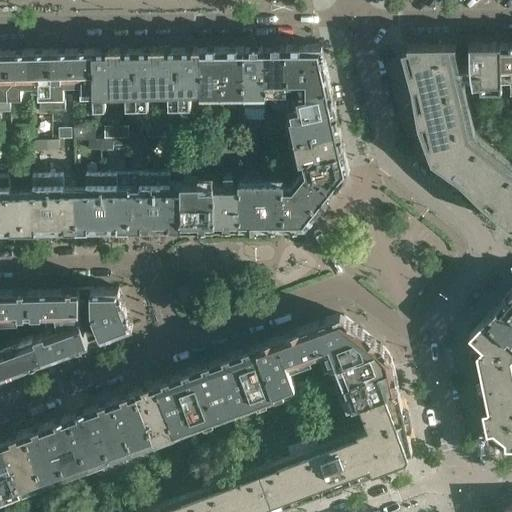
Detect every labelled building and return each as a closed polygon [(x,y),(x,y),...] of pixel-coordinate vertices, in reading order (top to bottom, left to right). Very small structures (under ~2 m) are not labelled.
[(511,168),(469,134),(448,43),(408,44),(408,42),(402,42),(404,49),(402,49),(412,86),(419,123),(425,139),(428,153),(431,155),(432,159),(459,178),(461,179),(483,201),(511,225),(511,224),(511,168)] [(511,87),(511,42),(502,43),(502,71),(511,71),(511,87)] [(502,71),(502,43),(501,43),(469,43),(470,81),(502,81),(502,71)] [(266,91),(266,45),(244,46),(245,92),(266,91)] [(288,84),(287,45),(266,45),(266,91),(275,91),(275,84),(288,84)] [(331,86),(323,48),(322,45),(318,45),(287,45),(288,84),(304,84),(304,92),(331,86)] [(180,105),(179,46),(158,47),(159,88),(169,88),(170,105),(180,105)] [(201,87),(200,46),(179,46),(180,105),(191,105),(191,88),(201,87)] [(223,92),(222,46),(200,46),(201,87),(201,92),(223,92)] [(245,92),(244,46),(222,46),(223,92),(245,92)] [(95,93),(93,47),(73,48),(74,77),(83,77),(83,93),(95,93)] [(116,89),(115,47),(93,47),(95,93),(95,106),(106,106),(106,89),(116,89)] [(138,106),(136,47),(115,47),(116,89),(127,89),(127,106),(138,106)] [(159,88),(158,47),(136,47),(138,106),(149,106),(149,88),(159,88)] [(31,78),(30,48),(9,49),(11,94),(22,94),(21,78),(31,78)] [(53,93),(51,48),(30,48),(31,78),(40,77),(40,94),(53,93)] [(74,77),(73,48),(51,48),(53,93),(66,93),(65,77),(74,77)] [(0,94),(11,94),(9,49),(0,49),(0,94)] [(331,86),(304,92),(293,94),(296,106),(289,108),(291,117),(336,107),(331,86)] [(95,118),(95,106),(87,106),(88,118),(95,118)] [(345,149),(340,128),(336,107),(291,117),(300,159),(345,149)] [(56,138),(55,128),(45,128),(45,123),(33,123),(33,139),(36,139),(48,139),(56,138)] [(95,138),(95,125),(83,125),(83,138),(89,138),(95,138)] [(224,135),(224,126),(202,126),(202,136),(211,136),(218,135),(224,135)] [(239,135),(224,135),(218,135),(218,145),(239,144),(239,135)] [(211,136),(202,136),(192,136),(192,146),(211,145),(211,136)] [(114,147),(113,137),(101,138),(102,147),(114,147)] [(155,146),(155,137),(143,137),(143,147),(155,146)] [(167,146),(167,137),(155,137),(155,146),(167,146)] [(60,138),(56,138),(48,139),(49,148),(61,148),(60,138)] [(101,138),(95,138),(89,138),(90,147),(102,147),(101,138)] [(49,148),(48,139),(36,139),(37,148),(49,148)] [(331,193),(350,170),(345,149),(300,159),(302,170),(331,193)] [(331,193),(302,170),(291,183),(320,206),(331,193)] [(182,226),(182,189),(171,189),(171,171),(140,172),(141,189),(129,190),(130,226),(142,226),(142,227),(170,226),(182,226)] [(130,226),(129,190),(118,190),(118,172),(87,172),(87,191),(76,191),(77,227),(89,227),(118,227),(130,226)] [(77,227),(76,191),(65,191),(64,173),(34,173),(34,191),(23,191),(24,228),(37,228),(65,228),(65,227),(77,227)] [(240,226),(240,185),(234,185),(234,173),(225,173),(225,186),(212,186),(212,226),(240,226)] [(0,228),(24,228),(23,191),(11,192),(10,174),(0,174),(0,228)] [(262,225),(262,179),(240,180),(240,185),(240,226),(262,225)] [(284,225),(283,184),(284,184),(284,179),(262,179),(262,225),(284,225)] [(212,226),(212,186),(201,186),(201,182),(182,182),(182,189),(182,226),(212,226)] [(291,183),(284,184),(283,184),(284,225),(306,225),(320,206),(291,183)] [(204,298),(198,281),(179,288),(186,305),(204,298)] [(89,341),(79,315),(80,287),(31,288),(32,314),(32,329),(34,334),(43,358),(89,341)] [(133,324),(127,308),(126,309),(124,303),(125,303),(119,287),(97,287),(97,288),(94,288),(94,287),(80,287),(79,315),(89,341),(133,324)] [(0,315),(32,314),(31,288),(0,289),(0,315)] [(511,288),(501,300),(511,310),(511,288)] [(511,310),(501,300),(485,317),(511,343),(511,310)] [(382,344),(344,314),(341,312),(315,321),(326,348),(331,364),(332,363),(382,344)] [(511,343),(485,317),(470,333),(473,336),(469,340),(471,346),(470,347),(477,381),(511,373),(511,343)] [(326,348),(315,321),(278,335),(288,363),(326,348)] [(0,373),(43,358),(34,334),(0,346),(0,373)] [(295,383),(288,363),(278,335),(256,343),(274,393),(276,396),(284,393),(282,387),(295,383)] [(274,393),(256,343),(236,351),(255,400),(274,393)] [(339,384),(393,364),(391,356),(382,344),(332,363),(336,375),(335,375),(339,384)] [(255,400),(236,351),(216,358),(235,408),(255,400)] [(235,408),(216,358),(196,365),(215,415),(235,408)] [(398,387),(393,364),(339,384),(342,393),(343,393),(347,406),(353,404),(360,402),(398,387)] [(215,415),(196,365),(176,373),(195,423),(206,453),(209,460),(229,452),(226,446),(215,415)] [(195,423),(176,373),(156,380),(175,430),(195,423)] [(511,444),(511,373),(477,381),(488,430),(493,429),(493,431),(504,439),(505,439),(506,444),(511,444)] [(175,430),(156,380),(136,388),(153,435),(154,438),(175,430)] [(413,450),(405,414),(398,387),(360,402),(368,425),(318,444),(334,485),(405,459),(406,458),(407,457),(408,456),(409,455),(409,454),(409,453),(409,452),(408,451),(413,450)] [(153,435),(136,388),(113,396),(131,443),(133,449),(142,446),(140,440),(153,435)] [(131,443),(113,396),(91,404),(111,457),(120,454),(118,448),(131,443)] [(111,457),(91,404),(69,413),(87,460),(100,455),(102,461),(111,457)] [(87,460),(69,413),(47,421),(67,474),(75,470),(73,465),(87,460)] [(67,474),(47,421),(25,429),(42,476),(56,471),(58,477),(67,474)] [(269,437),(288,429),(286,423),(266,430),(266,431),(269,437)] [(42,476),(25,429),(3,437),(22,490),(31,487),(29,481),(42,476)] [(249,445),(269,437),(266,431),(246,439),(249,445)] [(22,490),(3,437),(0,438),(0,491),(11,488),(13,493),(22,490)] [(249,445),(246,439),(226,446),(229,452),(249,445)] [(334,485),(318,444),(260,465),(275,507),(334,485)] [(188,467),(209,460),(206,453),(186,461),(188,467)] [(262,511),(275,507),(260,465),(201,487),(210,511),(262,511)] [(101,499),(94,480),(72,489),(79,507),(101,499)] [(210,511),(201,487),(141,509),(142,511),(210,511)]
